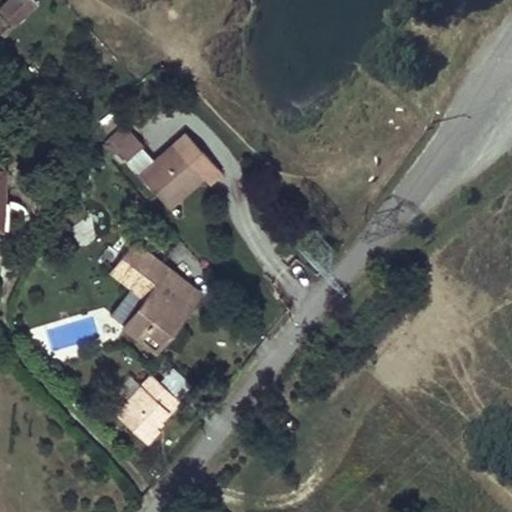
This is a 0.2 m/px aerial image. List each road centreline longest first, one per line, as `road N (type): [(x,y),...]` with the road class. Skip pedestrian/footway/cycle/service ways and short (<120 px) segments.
road 1 (residential): [(511,68),(149,511)]
road 2 (unknown): [(0,313),(53,392),(114,447),(157,502)]
